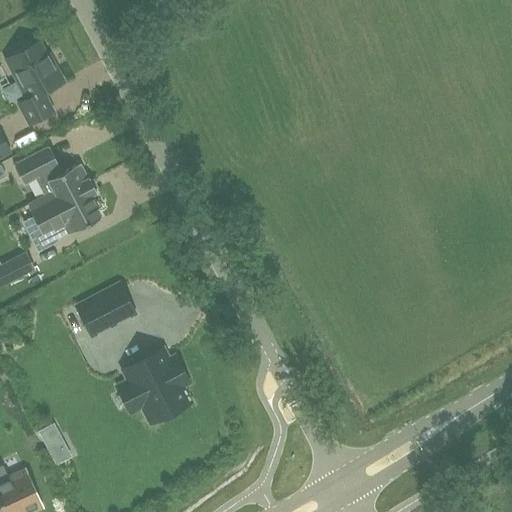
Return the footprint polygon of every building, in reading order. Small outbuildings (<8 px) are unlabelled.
[(21,50),(6,58),(28,98),(19,102),(30,123),(53,110),(42,91),(63,80),(54,64),(52,65),(38,41),(34,43),(31,40),(21,45),(21,50)] [(61,221),(67,232),(99,216),(88,194),(95,190),(87,175),(86,176),(78,161),(59,171),(56,165),(57,164),(47,145),(12,163),(22,183),(37,175),(48,196),(29,206),(27,202),(25,203),(40,231),(61,221)] [(0,284),(33,268),(25,253),(0,266),(0,265),(0,284)] [(118,284),(76,306),(91,336),(97,333),(96,332),(108,325),(109,327),(116,323),(116,321),(128,315),(128,317),(134,314),(118,284)] [(123,368),(131,383),(118,390),(127,407),(140,401),(150,422),(190,402),(179,381),(181,380),(172,362),(170,363),(162,348),(123,368)] [(106,385),(114,382),(103,352),(95,355),(106,385)] [(194,428),(245,403),(239,392),(189,417),(194,428)] [(153,462),(164,498),(219,481),(239,475),(228,438),(153,462)] [(0,511),(25,511),(40,505),(24,472),(0,482),(0,511)]
